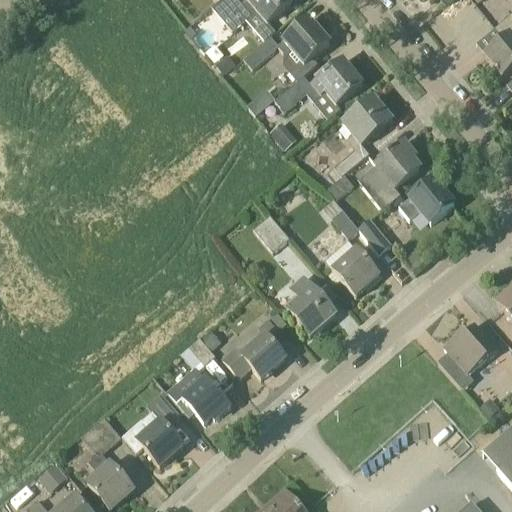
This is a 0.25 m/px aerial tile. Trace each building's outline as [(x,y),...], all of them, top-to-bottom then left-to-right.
[(234,0),(225,0),(220,5),(211,13),(232,37),(244,26),(251,20),(241,9),(234,0)] [(244,26),(262,48),(270,41),(275,37),(267,28),(292,6),(287,0),(250,0),(246,4),(246,5),(241,9),(251,20),(244,26)] [(503,45),(484,60),(502,82),(511,73),(511,18),(494,34),(503,45)] [(279,51),(278,52),(283,58),(282,70),(296,87),(297,87),(317,69),(312,63),(329,49),(308,25),(278,51),(279,51)] [(279,51),(278,51),(270,41),(262,48),(243,64),(252,75),(278,52),(279,51)] [(227,60),(215,69),(222,79),(235,70),(227,60)] [(305,96),(306,99),(313,107),(325,98),(336,111),(362,89),(343,65),(312,90),(312,91),(305,96)] [(305,96),(297,87),(274,106),(284,117),(306,99),(305,96)] [(360,152),(361,152),(392,126),(373,103),(342,128),(360,152)] [(291,139),(279,149),(284,155),(297,145),(291,139)] [(363,181),(388,210),(400,200),(395,194),(419,174),(413,166),(416,164),(402,147),(386,160),(387,162),(363,181)] [(360,152),(355,156),(334,173),(341,183),(344,181),(369,161),(361,152),(360,152)] [(341,183),(334,173),(328,178),(336,187),(341,183)] [(341,183),(336,187),(326,195),(334,207),(353,192),(344,181),(341,183)] [(420,217),(431,229),(454,211),(433,184),(409,203),(410,203),(399,212),(409,226),(420,217)] [(359,237),(343,217),(332,225),(348,245),(359,237)] [(289,244),(270,221),(253,236),(273,259),(289,244)] [(370,225),(358,235),(379,261),(391,251),(370,225)] [(356,255),(332,275),(332,276),(355,303),(379,282),(356,255)] [(404,264),(413,275),(424,266),(415,256),(404,264)] [(299,305),(287,315),(310,342),(335,320),(303,284),(291,295),(299,305)] [(511,293),(496,307),(511,324),(511,293)] [(287,348),(278,337),(268,326),(258,334),(264,341),(242,361),(236,354),(223,365),(239,384),(251,374),(261,385),(285,364),(278,356),(287,348)] [(488,365),(498,357),(474,330),(464,339),(463,337),(443,354),(447,358),(437,367),(463,396),(474,386),(468,380),(487,364),(488,365)] [(215,362),(201,346),(199,344),(188,353),(204,371),(215,362)] [(188,353),(181,359),(180,360),(196,378),(204,371),(188,353)] [(211,380),(182,404),(204,429),(211,422),(214,425),(230,411),(217,395),(221,391),(211,380)] [(161,428),(139,448),(160,472),(183,452),(167,434),(179,424),(159,401),(147,412),(161,428)] [(479,413),(488,423),(499,413),(490,403),(479,413)] [(103,423),(81,442),(97,461),(88,469),(98,480),(87,490),(106,511),(113,511),(133,495),(102,461),(122,444),(103,423)] [(511,492),(511,434),(483,460),(511,492)] [(67,483),(56,470),(38,484),(49,498),(67,483)] [(298,511),(284,496),(265,511),(298,511)] [(30,511),(83,511),(74,501),(61,511),(42,511),(38,506),(30,511)]
